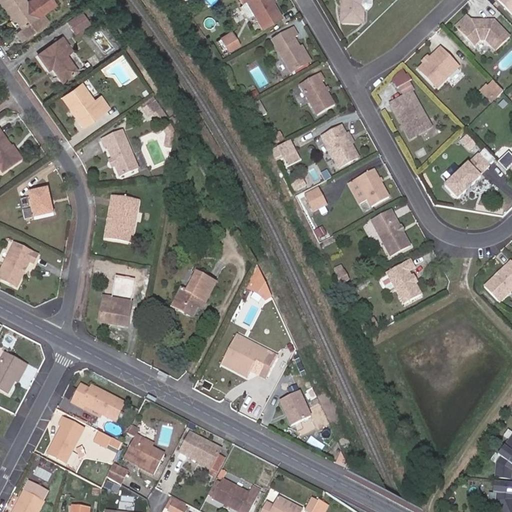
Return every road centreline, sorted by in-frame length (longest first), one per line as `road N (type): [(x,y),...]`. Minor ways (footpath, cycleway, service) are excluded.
road 1 (tertiary): [(394,511),(64,340)]
road 2 (residential): [(0,67),(65,157),(82,200),(64,340)]
road 3 (residential): [(511,224),(495,238),(444,234),(352,81)]
road 4 (residential): [(64,340),(63,361),(0,482)]
road 5 (residential): [(352,81),(400,53),(453,0)]
